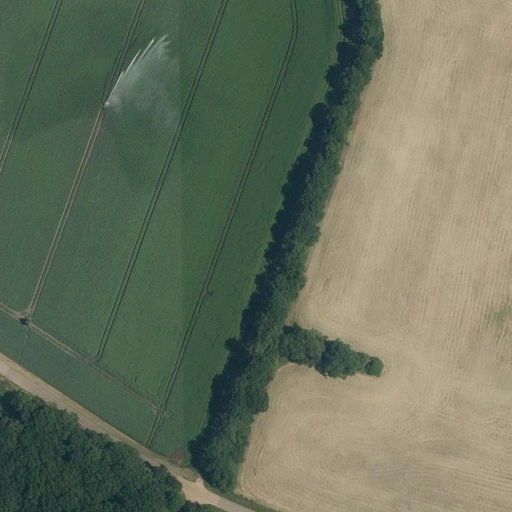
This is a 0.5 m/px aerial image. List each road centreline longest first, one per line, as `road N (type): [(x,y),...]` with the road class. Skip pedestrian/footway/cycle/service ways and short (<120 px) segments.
road 1 (track): [(194,492),(342,76),(350,0)]
road 2 (tertiary): [(194,492),(0,364)]
